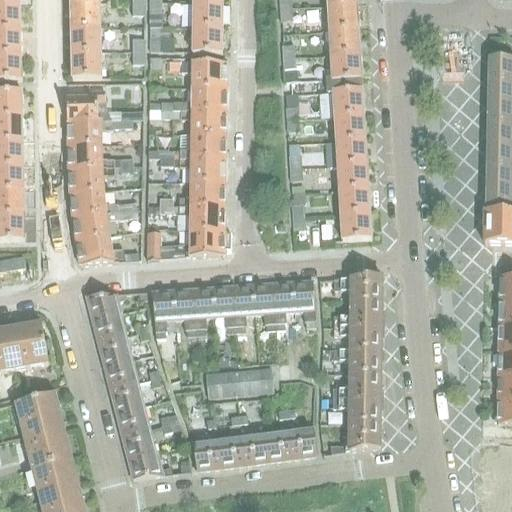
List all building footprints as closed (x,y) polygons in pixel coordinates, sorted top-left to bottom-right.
[(0,0),(0,9),(20,9),(20,0),(0,0)] [(327,0),(328,10),(358,8),(357,0),(327,0)] [(282,14),(294,13),(293,1),(281,2),(282,14)] [(151,18),(162,19),(162,7),(151,6),(151,18)] [(72,32),(102,31),(101,7),(72,7),(72,32)] [(134,19),(145,19),(145,7),(134,7),(134,19)] [(223,32),(224,8),(195,7),(194,31),(223,32)] [(330,34),(359,32),(358,8),(328,10),(330,34)] [(0,33),(21,33),(20,9),(0,9),(0,33)] [(294,13),(282,14),(283,26),(294,26),(294,13)] [(72,56),(102,56),(102,31),(72,32),(72,56)] [(223,58),(223,32),(194,31),(194,57),(223,58)] [(331,59),(361,57),(359,32),(330,34),(331,59)] [(0,58),(21,58),(21,33),(0,33),(0,58)] [(500,40),(490,40),(490,61),(500,61),(500,40)] [(145,56),(145,44),(134,44),(134,56),(145,56)] [(161,57),(162,45),(151,44),(150,56),(161,57)] [(285,63),(297,62),(296,50),(284,51),(285,63)] [(102,56),(72,56),(72,82),(102,81),(102,56)] [(134,68),(145,68),(145,56),(134,56),(134,68)] [(333,83),(362,81),(361,57),(331,59),(333,83)] [(21,58),(0,58),(0,83),(22,83),(21,58)] [(489,84),(511,84),(511,61),(500,61),(490,61),(489,84)] [(161,71),(161,62),(150,62),(150,71),(161,71)] [(297,62),(285,63),(286,76),(297,75),(297,62)] [(170,66),(170,74),(181,74),(181,76),(193,76),(193,93),(228,93),(228,67),(170,66)] [(328,98),(334,98),(363,96),(362,81),(333,83),(328,83),(328,98)] [(511,106),(511,84),(489,84),(489,106),(511,106)] [(162,114),(227,116),(228,93),(193,93),(193,107),(174,106),(174,107),(162,107),(162,114)] [(0,120),(23,120),(22,95),(0,94),(0,120)] [(363,96),(334,98),(336,122),(365,121),(363,96)] [(69,125),(99,125),(98,108),(106,108),(105,97),(88,97),(88,103),(68,103),(69,125)] [(511,127),(511,106),(489,106),(488,127),(511,127)] [(227,140),(227,116),(162,114),(161,121),(181,122),(181,124),(193,125),(193,140),(227,140)] [(289,127),(301,126),(300,114),(288,115),(289,127)] [(122,116),(122,124),(133,124),(145,124),(144,115),(122,116)] [(0,144),(23,144),(23,120),(0,120),(0,144)] [(337,146),(366,145),(365,121),(336,122),(337,146)] [(69,150),(103,149),(103,135),(114,134),(114,133),(133,132),(133,124),(122,124),(99,125),(69,125),(69,150)] [(301,126),(289,127),(290,139),(302,139),(301,126)] [(511,149),(511,127),(488,127),(488,149),(511,149)] [(227,163),(227,140),(193,140),(193,155),(181,155),(181,163),(227,163)] [(0,169),(23,169),(23,144),(0,144),(0,169)] [(339,170),(368,169),(366,145),(337,146),(339,170)] [(114,164),(103,164),(103,149),(69,150),(70,173),(115,171),(114,164)] [(511,171),(511,149),(488,149),(488,171),(511,171)] [(175,162),(175,153),(149,153),(149,162),(162,162),(175,162)] [(174,171),(175,162),(162,162),(161,171),(174,171)] [(292,175),(304,174),(303,162),(291,163),(292,175)] [(192,187),(226,188),(227,163),(181,163),(180,172),(192,172),(192,187)] [(0,193),(24,193),(23,169),(0,169),(0,193)] [(340,194),(369,193),(368,169),(339,170),(340,194)] [(71,197),(105,195),(105,181),(115,181),(115,171),(70,173),(71,197)] [(511,192),(511,171),(488,171),(487,192),(511,192)] [(304,174),(292,175),(293,187),(304,187),(304,174)] [(226,211),(226,188),(192,187),(192,202),(180,202),(180,211),(226,211)] [(511,215),(511,192),(487,192),(487,215),(511,215)] [(0,217),(24,217),(24,193),(0,193),(0,217)] [(342,218),(371,217),(369,193),(340,194),(342,218)] [(107,208),(105,195),(71,197),(74,222),(139,213),(138,205),(118,208),(118,207),(107,208)] [(174,210),(174,201),(161,201),(161,210),(174,210)] [(295,221),(306,220),(306,208),(294,208),(295,221)] [(161,219),(191,220),(191,235),(225,235),(226,211),(180,211),(174,210),(161,210),(161,219)] [(77,244),(111,240),(109,226),(140,221),(139,213),(74,222),(77,244)] [(511,215),(487,215),(485,215),(485,247),(511,247),(511,215)] [(24,217),(0,217),(0,243),(25,243),(24,217)] [(371,217),(342,218),(343,244),(372,242),(371,217)] [(306,220),(295,221),(295,233),(307,232),(306,220)] [(173,249),(174,262),(225,259),(225,235),(191,235),(191,248),(173,249)] [(148,237),(148,264),(162,263),(162,238),(148,237)] [(140,257),(125,258),(124,253),(113,254),(111,240),(77,244),(79,257),(81,269),(140,265),(140,257)] [(351,305),(383,305),(384,290),(383,280),(335,283),(336,294),(352,294),(351,305)] [(511,280),(501,280),(501,305),(511,304),(511,280)] [(293,286),(295,316),(304,316),(305,326),(307,326),(308,332),(317,331),(314,285),(293,286)] [(287,317),(295,316),(293,286),(273,288),(277,334),(286,334),(286,327),(288,327),(287,317)] [(267,335),(277,334),(273,288),(254,289),(256,319),(265,318),(265,329),(267,329),(267,335)] [(247,319),(256,319),(254,289),(234,290),(237,337),(247,336),(246,330),(248,330),(247,319)] [(228,338),(237,337),(234,290),(214,292),(216,322),(225,321),(225,331),(227,331),(228,338)] [(207,322),(216,322),(214,292),(194,293),(198,340),(207,339),(206,333),(208,333),(207,322)] [(188,340),(198,340),(194,293),(175,294),(177,324),(185,324),(186,334),(188,334),(188,340)] [(167,325),(177,324),(175,294),(154,296),(154,306),(157,342),(167,342),(167,335),(168,335),(167,325)] [(139,305),(140,305),(148,304),(148,296),(139,297),(139,305)] [(93,324),(123,317),(120,305),(129,302),(128,298),(87,301),(93,324)] [(511,304),(501,305),(500,329),(511,329),(511,304)] [(383,320),(383,305),(351,305),(351,319),(335,319),(335,329),(384,330),(385,320),(383,320)] [(99,347),(129,339),(123,317),(93,324),(99,347)] [(0,374),(49,366),(42,325),(0,332),(0,374)] [(140,336),(148,334),(146,327),(138,329),(140,336)] [(382,354),(382,353),(382,340),(384,340),(384,330),(335,329),(335,340),(351,340),(351,354),(382,354)] [(511,329),(500,329),(499,354),(511,354),(511,329)] [(148,334),(140,336),(141,344),(150,342),(148,334)] [(105,369),(135,362),(129,339),(99,347),(105,369)] [(382,354),(351,354),(335,353),(334,364),(351,365),(350,378),(382,378),(382,365),(384,365),(384,354),(382,354)] [(511,354),(499,354),(498,379),(511,379),(511,354)] [(111,392),(140,384),(135,362),(105,369),(111,392)] [(153,389),(161,387),(158,372),(149,374),(153,389)] [(209,401),(275,395),(273,372),(207,378),(209,401)] [(382,394),(382,378),(350,378),(350,392),(334,392),(334,402),(383,403),(383,394),(382,394)] [(511,379),(498,379),(498,402),(511,402),(511,379)] [(116,415),(146,407),(140,384),(111,392),(116,415)] [(32,472),(73,461),(56,395),(15,406),(32,472)] [(383,413),(383,403),(334,402),(334,412),(350,413),(350,426),(381,427),(382,413),(383,413)] [(511,402),(498,402),(497,427),(511,427),(511,402)] [(122,437),(151,430),(146,407),(116,415),(122,437)] [(288,422),(296,421),(295,412),(287,413),(288,422)] [(279,414),(280,423),(288,422),(287,413),(279,414)] [(162,427),(171,425),(169,417),(160,419),(162,427)] [(241,428),(249,427),(247,418),(239,419),(241,428)] [(231,420),(233,429),(241,428),(239,419),(231,420)] [(217,431),(216,422),(208,423),(209,432),(217,431)] [(171,425),(162,427),(164,435),(173,433),(171,425)] [(381,452),(381,427),(350,426),(350,440),(347,440),(347,448),(332,449),(333,458),(381,452)] [(128,460),(157,452),(151,430),(122,437),(128,460)] [(289,435),(293,463),(318,460),(314,432),(289,435)] [(269,466),(293,463),(289,435),(266,438),(269,466)] [(246,469),(269,466),(266,438),(242,441),(246,469)] [(222,472),(246,469),(242,441),(219,444),(222,472)] [(198,475),(222,472),(219,444),(194,447),(198,475)] [(157,452),(128,460),(130,468),(134,483),(173,478),(171,471),(162,472),(157,452)] [(511,459),(501,460),(502,472),(503,488),(511,487),(511,459)] [(85,511),(73,461),(32,472),(42,511),(85,511)] [(183,477),(192,476),(191,468),(182,469),(183,477)] [(511,511),(511,487),(503,488),(503,495),(503,511),(511,511)]
